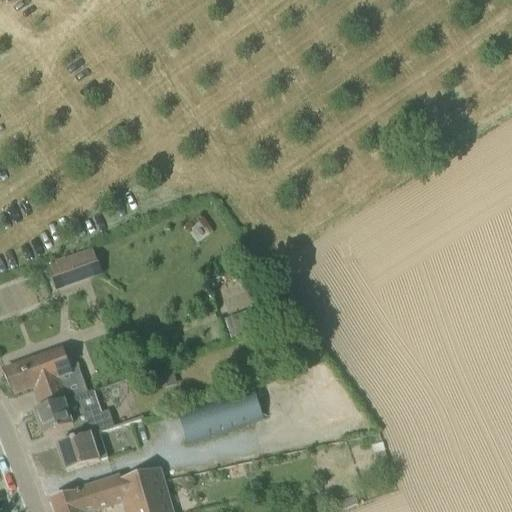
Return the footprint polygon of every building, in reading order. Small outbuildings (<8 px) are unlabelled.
[(57,292),(102,275),(93,251),(48,268),(57,292)] [(239,319),(229,322),(235,340),(245,337),(239,319)] [(156,361),(152,351),(140,355),(144,365),(156,361)] [(43,411),(68,402),(87,395),(78,371),(80,370),(78,365),(70,368),(65,352),(6,374),(4,375),(13,396),(35,386),(43,411)] [(177,386),(172,371),(154,377),(159,392),(177,386)] [(188,446),(266,421),(256,392),(178,418),(188,446)] [(77,440),(99,433),(114,429),(109,413),(102,415),(94,393),(87,395),(68,402),(43,411),(35,414),(44,438),(73,428),(77,440)] [(99,433),(77,440),(58,446),(67,474),(100,463),(99,463),(108,460),(99,433)] [(94,511),(125,502),(127,511),(170,511),(159,472),(53,499),(56,511),(94,511)] [(358,505),(355,497),(337,503),(340,511),(358,505)]
